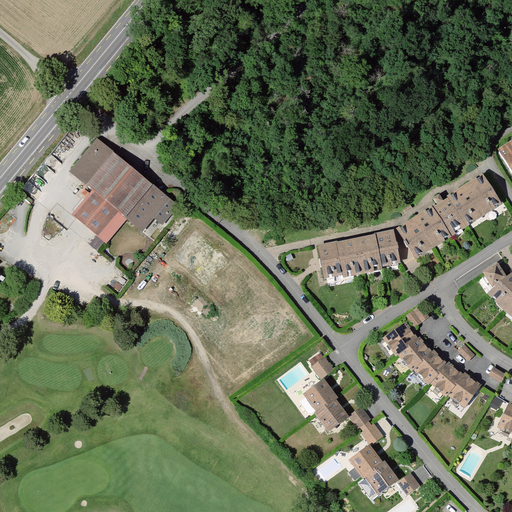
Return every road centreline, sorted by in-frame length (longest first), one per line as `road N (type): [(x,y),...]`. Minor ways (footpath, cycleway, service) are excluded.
road 1 (primary): [(0,179),(149,0)]
road 2 (residential): [(484,511),(343,347)]
road 3 (residential): [(343,347),(264,251)]
